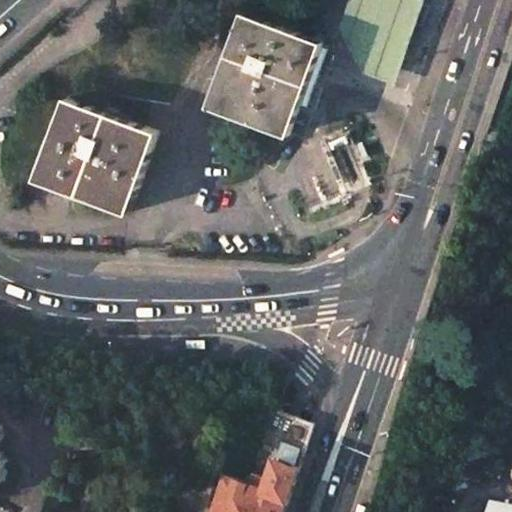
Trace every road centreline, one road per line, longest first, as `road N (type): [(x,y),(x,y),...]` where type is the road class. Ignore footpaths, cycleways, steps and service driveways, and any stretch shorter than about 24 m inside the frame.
road 1 (primary): [(399,269),(493,0)]
road 2 (secondary): [(220,300),(85,299),(0,277)]
road 3 (secondary): [(220,300),(335,391),(349,442)]
road 4 (secondary): [(399,269),(329,288),(220,300)]
road 5 (primary): [(349,442),(399,269)]
